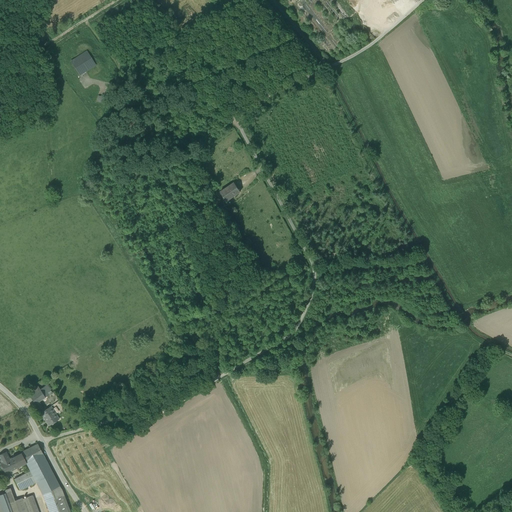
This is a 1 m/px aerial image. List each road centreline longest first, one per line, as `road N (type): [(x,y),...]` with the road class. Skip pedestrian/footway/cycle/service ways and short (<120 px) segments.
road 1 (unclassified): [(422,0),(353,56),(266,97),(238,122),(317,273),(296,329),(147,420),(108,421),(41,441)]
road 2 (track): [(84,190),(171,325),(220,378)]
road 3 (track): [(511,357),(487,352),(421,454),(458,511)]
road 4 (track): [(113,87),(238,122)]
